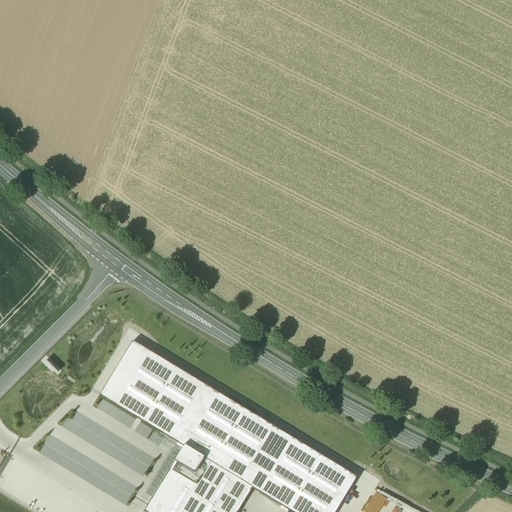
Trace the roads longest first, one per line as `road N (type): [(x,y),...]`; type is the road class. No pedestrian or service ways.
road 1 (tertiary): [(511,492),(318,395),(116,268)]
road 2 (track): [(224,0),(128,256)]
road 3 (residential): [(116,268),(0,388)]
road 4 (tertiary): [(116,268),(0,168)]
